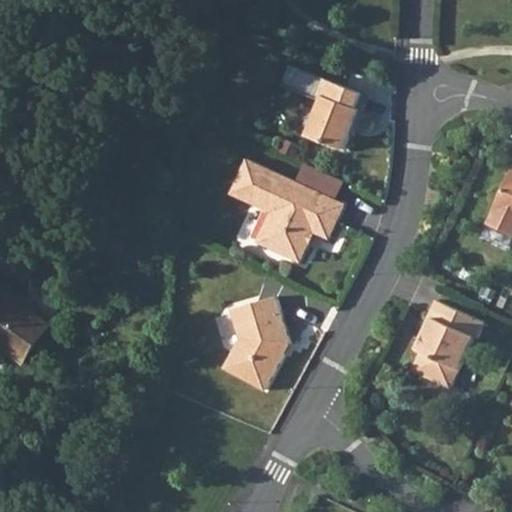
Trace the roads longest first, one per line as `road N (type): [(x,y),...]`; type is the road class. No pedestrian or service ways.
road 1 (residential): [(313,408),(394,263),(410,209),(422,91)]
road 2 (residential): [(313,408),(428,511)]
